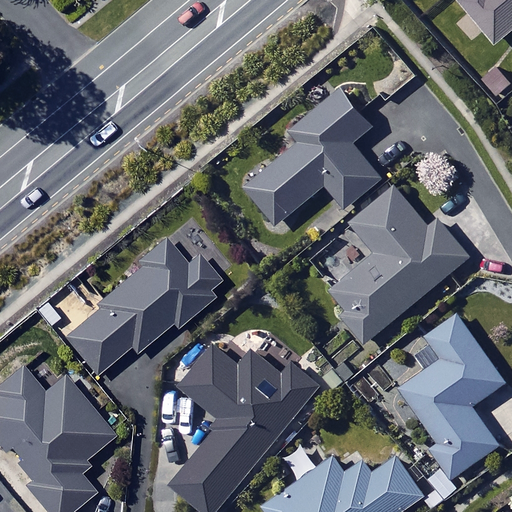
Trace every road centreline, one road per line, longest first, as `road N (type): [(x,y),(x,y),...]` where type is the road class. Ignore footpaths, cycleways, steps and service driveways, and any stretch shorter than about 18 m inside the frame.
road 1 (secondary): [(239,0),(105,111)]
road 2 (residential): [(11,0),(105,111)]
road 3 (secondary): [(105,111),(0,198)]
